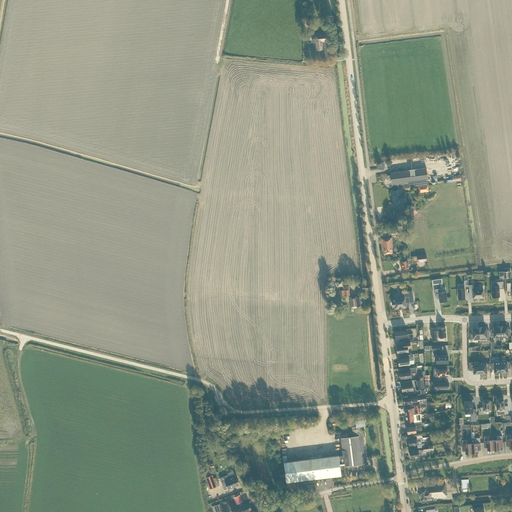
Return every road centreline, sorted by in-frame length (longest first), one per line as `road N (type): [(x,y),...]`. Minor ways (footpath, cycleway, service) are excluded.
road 1 (tertiary): [(380,324),(341,0)]
road 2 (tertiary): [(400,477),(380,324)]
road 3 (residential): [(258,511),(400,477)]
